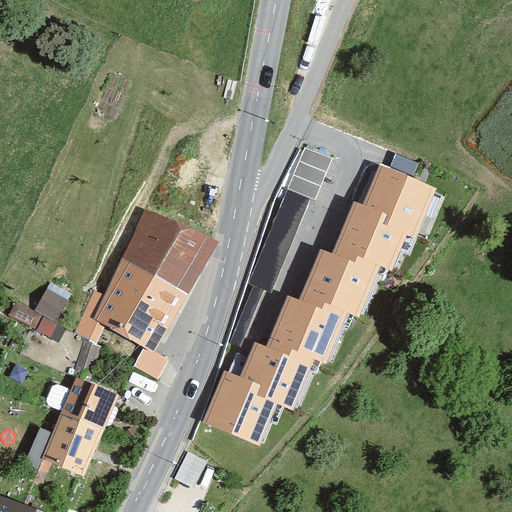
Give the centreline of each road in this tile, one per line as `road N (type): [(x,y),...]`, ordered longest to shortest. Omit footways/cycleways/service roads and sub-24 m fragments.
road 1 (secondary): [(132,511),(218,297),(239,194)]
road 2 (unclassified): [(347,0),(274,174),(255,193),(239,194)]
road 3 (secondary): [(239,194),(277,0)]
